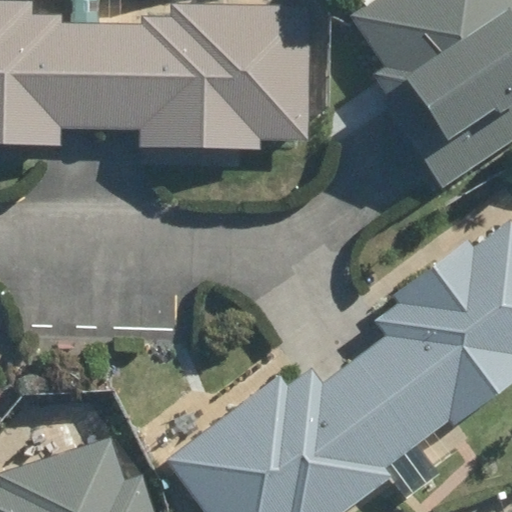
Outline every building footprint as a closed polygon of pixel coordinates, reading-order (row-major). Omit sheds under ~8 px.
[(391,101),(384,107),(444,195),(511,148),(511,0),(356,0),(365,13),(351,22),(386,73),(376,78),(391,101)] [(35,19),(35,4),(0,3),(0,146),(61,147),(61,135),(104,134),(105,28),(62,27),(62,20),(35,19)] [(104,134),(142,135),(142,153),(262,153),(263,144),(312,145),(313,11),(173,8),(173,22),(147,21),(147,28),(105,28),(104,134)] [(357,365),(420,449),(451,424),(455,429),(511,386),(511,225),(476,252),(470,243),(394,299),(402,310),(380,325),(390,340),(357,365)] [(281,380),(166,464),(202,511),(353,511),(393,483),(387,474),(420,449),(357,365),(325,388),(315,373),(291,392),(281,380)] [(0,511),(155,511),(145,480),(125,485),(112,442),(0,479),(5,492),(0,493),(0,511)]
